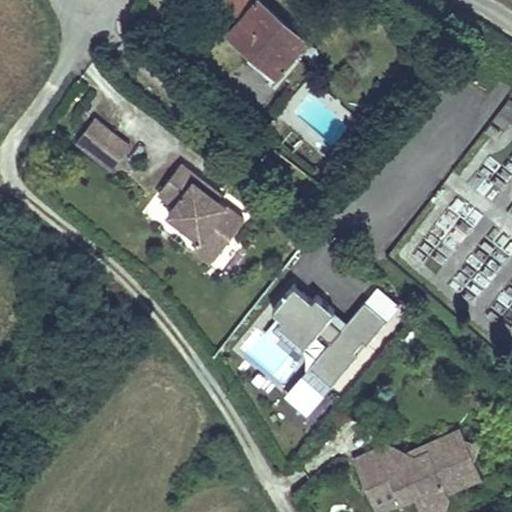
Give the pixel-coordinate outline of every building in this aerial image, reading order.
[(254,0),(217,0),(207,12),(230,31),(256,1),(254,0)] [(257,0),(256,1),(230,31),(253,51),(249,56),(272,76),(280,68),(305,39),(260,0),(257,0)] [(359,78),(345,67),(335,79),(349,90),(359,78)] [(511,99),(508,97),(493,117),(505,127),(510,121),(511,122),(511,99)] [(123,154),(85,124),(66,148),(104,178),(123,154)] [(193,245),(214,261),(243,221),(217,202),(192,184),(196,179),(179,166),(153,200),(168,211),(161,221),(193,245)] [(192,184),(217,202),(221,197),(196,179),(192,184)] [(209,267),(214,261),(193,245),(188,252),(209,267)] [(327,391),(399,303),(377,285),(347,321),(296,280),(272,309),(283,318),(271,333),(312,366),(305,373),(327,391)] [(408,327),(396,341),(412,355),(425,340),(408,327)] [(401,451),(401,450),(382,442),(350,455),(362,485),(386,476),(395,500),(410,493),(416,507),(447,495),(444,488),(477,475),(469,455),(473,444),(462,438),(458,427),(421,442),(424,449),(411,455),(401,451)] [(411,455),(424,449),(421,442),(401,450),(401,451),(411,455)] [(372,509),(395,500),(386,476),(362,485),(372,509)] [(439,511),(447,495),(416,507),(429,511),(439,511)]
